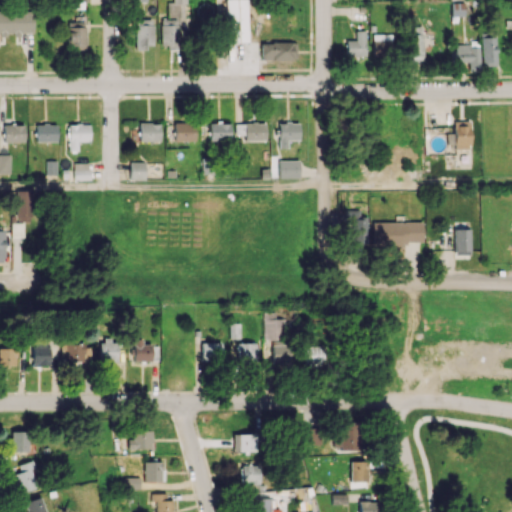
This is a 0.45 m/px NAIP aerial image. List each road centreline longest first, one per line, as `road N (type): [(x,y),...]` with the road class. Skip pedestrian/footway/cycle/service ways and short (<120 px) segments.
road 1 (residential): [(511,409),(430,400),(0,402)]
road 2 (residential): [(511,89),(0,85)]
road 3 (residential): [(324,0),(321,237),(330,265)]
road 4 (residential): [(111,0),(111,186)]
road 5 (residential): [(511,282),(352,276),(330,265)]
